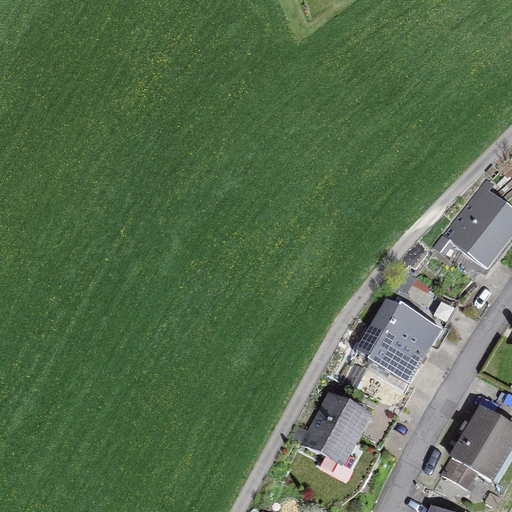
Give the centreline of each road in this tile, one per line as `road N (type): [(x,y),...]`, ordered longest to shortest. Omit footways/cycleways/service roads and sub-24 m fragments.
road 1 (residential): [(511,145),(382,283),(309,385),(243,511)]
road 2 (residential): [(511,309),(458,387),(390,511)]
